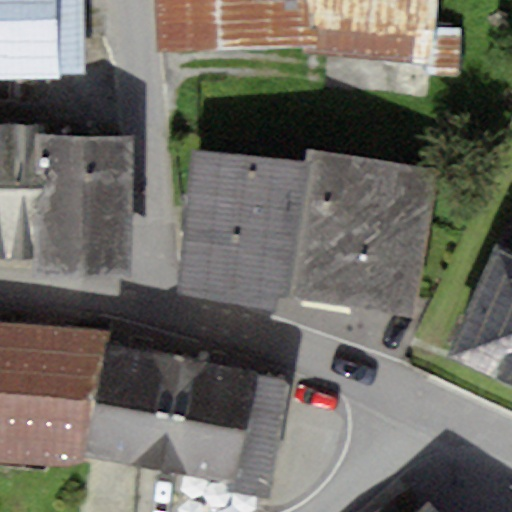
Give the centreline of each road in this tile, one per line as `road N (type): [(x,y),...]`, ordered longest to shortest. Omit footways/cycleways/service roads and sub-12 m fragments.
road 1 (residential): [(158,314),(154,131),(140,0)]
road 2 (tertiary): [(158,314),(261,336),(425,405)]
road 3 (tertiary): [(0,289),(158,314)]
road 4 (residential): [(347,511),(403,451),(425,405)]
